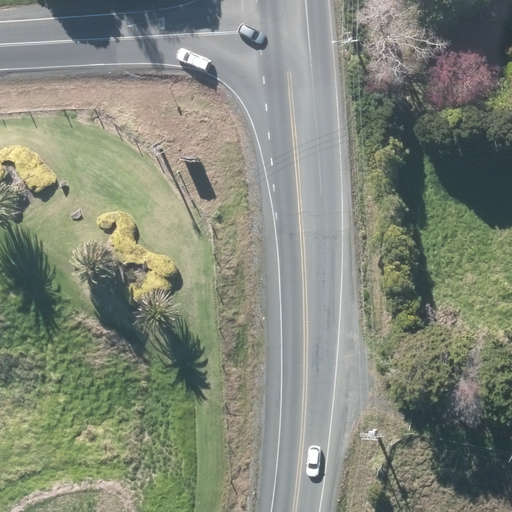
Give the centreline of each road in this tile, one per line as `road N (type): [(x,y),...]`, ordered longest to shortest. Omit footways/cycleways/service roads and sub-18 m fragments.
road 1 (secondary): [(294,511),(306,361),(285,31)]
road 2 (tertiary): [(285,31),(0,45)]
